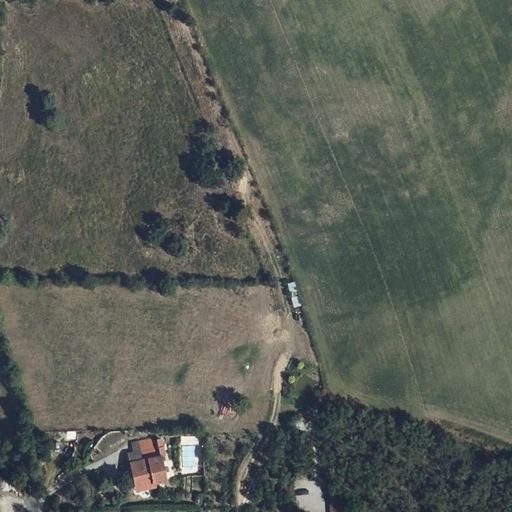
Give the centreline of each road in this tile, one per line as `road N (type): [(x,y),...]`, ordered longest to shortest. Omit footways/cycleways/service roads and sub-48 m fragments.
road 1 (track): [(511,452),(329,399)]
road 2 (track): [(39,506),(0,359)]
road 3 (track): [(238,511),(271,451),(329,399)]
